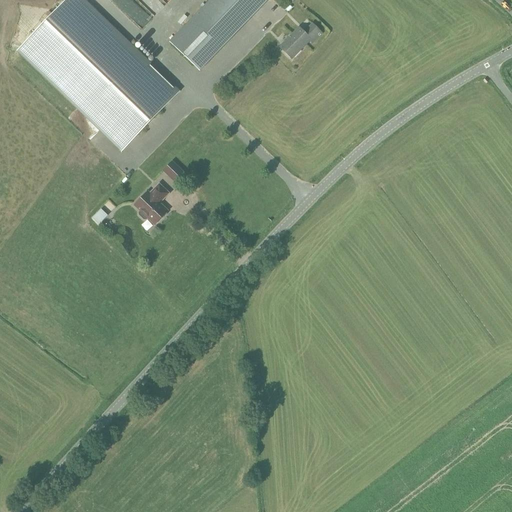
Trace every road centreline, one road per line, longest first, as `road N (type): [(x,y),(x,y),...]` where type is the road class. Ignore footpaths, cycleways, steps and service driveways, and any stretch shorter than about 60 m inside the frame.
road 1 (tertiary): [(21,511),(323,186),(412,110),(485,64)]
road 2 (unknown): [(120,165),(263,15)]
road 3 (unknown): [(248,266),(163,179)]
